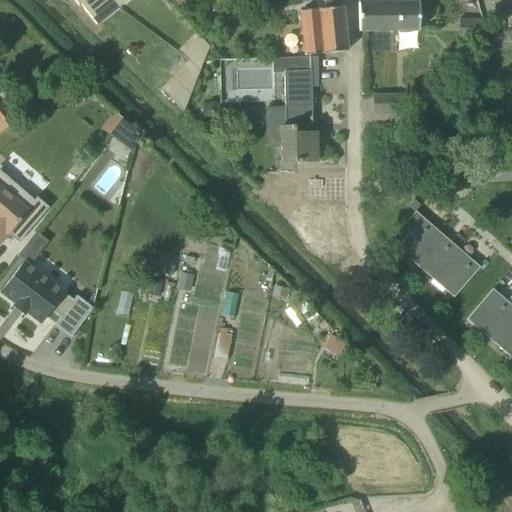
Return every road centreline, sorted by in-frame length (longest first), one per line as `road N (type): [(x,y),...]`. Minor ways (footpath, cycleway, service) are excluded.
road 1 (unclassified): [(405,419),(380,407),(71,378),(0,354)]
road 2 (residential): [(486,391),(386,294),(365,263),(354,202)]
road 3 (residential): [(354,185),(353,0)]
